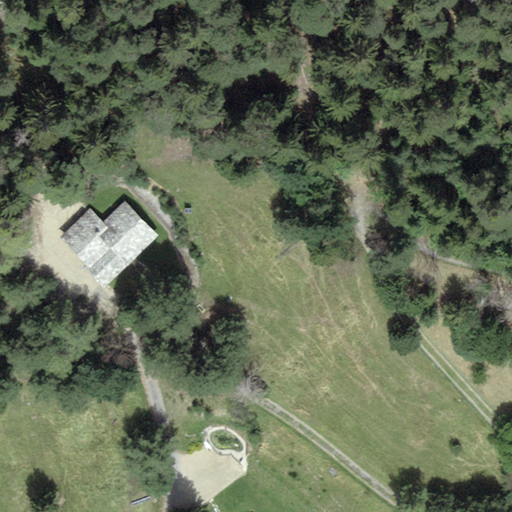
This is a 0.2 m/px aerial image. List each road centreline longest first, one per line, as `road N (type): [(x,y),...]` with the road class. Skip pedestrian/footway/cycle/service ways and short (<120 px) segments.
road 1 (residential): [(166,511),(163,438),(128,333),(150,331),(307,435),(405,511)]
road 2 (residential): [(511,445),(438,366),(351,223),(359,204),(425,245),(511,274)]
